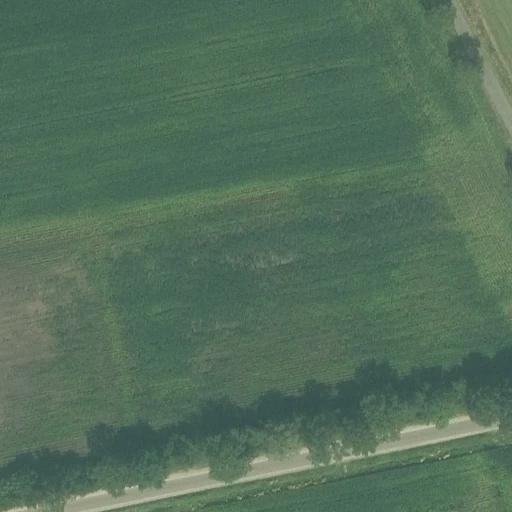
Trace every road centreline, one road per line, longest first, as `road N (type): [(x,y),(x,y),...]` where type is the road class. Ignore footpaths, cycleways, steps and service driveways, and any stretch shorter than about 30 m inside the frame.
road 1 (unclassified): [(3,511),(511,415)]
road 2 (unclassified): [(511,122),(447,0)]
